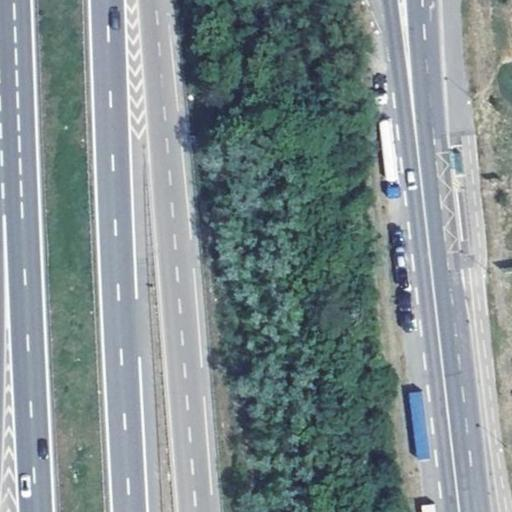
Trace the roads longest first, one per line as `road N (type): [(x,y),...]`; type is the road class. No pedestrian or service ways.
road 1 (motorway): [(128,511),(105,0)]
road 2 (motorway): [(191,497),(150,0)]
road 3 (secondary): [(409,65),(447,421)]
road 4 (motorway): [(21,191),(35,511)]
road 5 (motorway): [(14,0),(21,191)]
